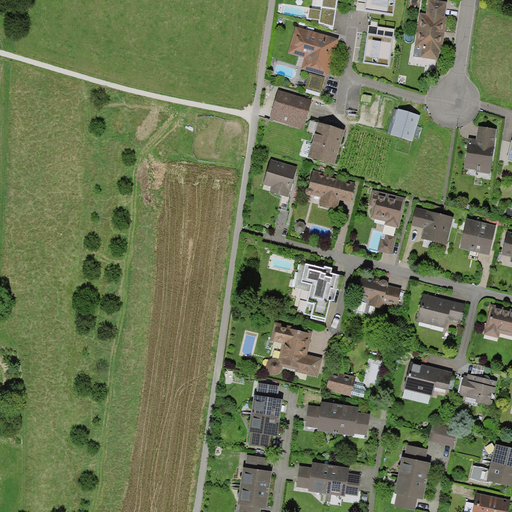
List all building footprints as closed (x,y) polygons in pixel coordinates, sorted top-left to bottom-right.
[(319,0),(318,11),(308,10),(306,21),(318,22),(317,24),(333,30),(337,0),(319,0)] [(446,5),(428,2),(426,15),(419,14),(412,58),(441,62),(447,18),(444,18),(446,5)] [(301,69),(310,71),(325,75),(327,76),(338,38),(296,26),(288,53),(304,58),(301,69)] [(320,92),(325,75),(310,71),(305,88),(320,92)] [(311,101),(277,91),(269,120),(303,130),(311,101)] [(419,117),(393,109),(385,133),(410,142),(419,117)] [(343,131),(309,121),(306,132),(313,134),(306,158),(333,166),(343,131)] [(475,138),(469,137),(464,172),(491,176),(498,127),(477,124),(475,138)] [(296,168),(271,160),(264,185),(271,187),(269,192),(287,197),(296,168)] [(341,179),(312,171),(308,189),(304,190),(303,193),(304,195),(305,197),(308,198),(310,196),(311,195),(321,197),(319,206),(336,210),(339,200),(349,203),(354,186),(340,181),(341,179)] [(405,199),(371,191),(367,206),(371,207),(368,219),(384,223),(376,253),(392,256),(396,240),(393,239),(395,228),(398,229),(405,199)] [(453,218),(414,209),(410,227),(423,229),(420,241),(446,247),(453,218)] [(290,213),(278,210),(274,227),(286,230),(290,213)] [(495,226),(466,219),(459,249),(470,252),(468,260),(477,262),(479,254),(488,256),(495,226)] [(302,233),(303,232),(304,231),(304,229),(304,227),(304,225),(302,224),(301,223),(299,223),(297,223),(295,224),(294,226),(293,227),(293,229),(294,231),(295,232),(296,233),(298,234),(300,234),(302,233)] [(511,232),(507,232),(501,256),(510,258),(509,262),(511,263),(511,232)] [(331,271),(304,264),(299,284),(309,287),(302,314),(310,316),(310,318),(326,322),(331,302),(334,303),(340,279),(330,276),(331,271)] [(388,282),(360,275),(351,310),(381,318),(384,305),(395,307),(399,289),(387,286),(388,282)] [(464,304),(423,294),(416,321),(444,328),(446,319),(459,323),(464,304)] [(511,310),(490,305),(482,335),(498,339),(500,332),(511,335),(511,310)] [(283,366),(318,377),(322,359),(306,355),(312,331),(274,322),(270,340),(281,343),(279,359),(275,358),(270,359),(267,362),(266,366),(267,370),(269,373),(272,375),(277,374),(280,373),(281,370),(283,366)] [(450,372),(410,362),(403,389),(405,389),(402,398),(428,404),(432,387),(446,391),(447,389),(450,390),(453,378),(449,377),(450,372)] [(356,377),(331,371),(326,390),(351,396),(356,377)] [(497,382),(468,373),(461,395),(467,396),(466,400),(486,406),(487,402),(495,397),(493,393),(497,382)] [(277,386),(257,384),(255,397),(252,396),(246,433),(249,434),(247,446),(269,449),(271,437),(274,438),(280,400),(276,399),(277,386)] [(319,408),(307,406),(304,426),(316,427),(316,432),(334,435),(339,405),(319,402),(319,408)] [(357,408),(340,405),(335,435),(352,438),(353,435),(367,437),(371,414),(356,412),(357,408)] [(458,427),(432,422),(428,441),(453,447),(458,427)] [(400,459),(396,476),(424,482),(428,464),(424,464),(427,451),(406,446),(403,459),(400,459)] [(511,487),(511,451),(493,447),(492,450),(488,446),(482,451),(490,459),(487,471),(472,467),(469,481),(491,486),(492,483),(511,487)] [(266,460),(246,457),(244,470),(240,469),(235,503),(238,504),(237,511),(259,511),(261,506),(264,507),(269,472),(264,472),(266,460)] [(309,466),(299,464),(296,487),(307,489),(306,492),(324,494),(328,466),(310,464),(309,466)] [(346,469),(329,466),(325,495),(342,498),(343,495),(356,497),(359,475),(345,473),(346,469)] [(421,499),(424,483),(396,477),(392,494),(396,495),(394,506),(413,511),(416,498),(421,499)] [(506,511),(509,501),(474,494),(470,511),(506,511)]
